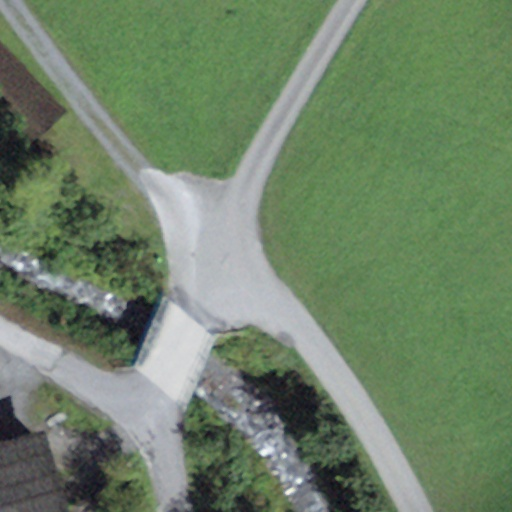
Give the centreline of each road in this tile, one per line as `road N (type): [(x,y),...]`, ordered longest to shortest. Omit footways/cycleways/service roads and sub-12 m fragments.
road 1 (unclassified): [(216,246),(303,338),(388,449),(416,511)]
road 2 (track): [(216,246),(159,190),(12,0)]
road 3 (residential): [(216,246),(364,0)]
road 4 (residential): [(181,511),(165,392),(216,246)]
road 5 (track): [(170,429),(0,327)]
